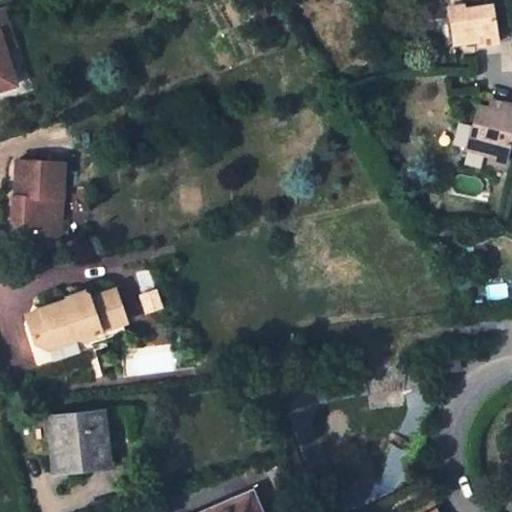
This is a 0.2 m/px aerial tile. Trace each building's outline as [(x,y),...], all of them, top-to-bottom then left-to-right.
[(485,40),(498,38),(493,5),(450,12),(454,38),(466,37),(467,43),(485,40)] [(2,11),(0,11),(0,93),(16,88),(5,53),(0,37),(0,36),(9,34),(2,11)] [(9,34),(0,36),(0,37),(5,53),(14,49),(9,34)] [(491,100),(481,98),(479,106),(489,109),(491,100)] [(479,106),(467,150),(506,160),(511,137),(511,105),(499,102),(491,100),(489,109),(479,106)] [(65,166),(18,164),(16,200),(14,199),(13,236),(53,238),(54,219),(62,219),(65,166)] [(62,219),(54,219),(53,238),(61,238),(62,219)] [(64,302),(39,310),(29,330),(34,343),(46,349),(76,339),(82,342),(94,338),(92,334),(121,325),(125,324),(114,291),(87,300),(80,303),(80,304),(72,307),(64,302)] [(85,295),(64,302),(72,307),(80,304),(80,303),(87,300),(85,295)] [(39,310),(25,315),(29,330),(39,310)] [(94,338),(82,342),(83,347),(124,334),(121,325),(92,334),(94,338)] [(102,412),(49,419),(54,470),(108,464),(102,412)] [(258,511),(250,493),(206,511),(258,511)]
